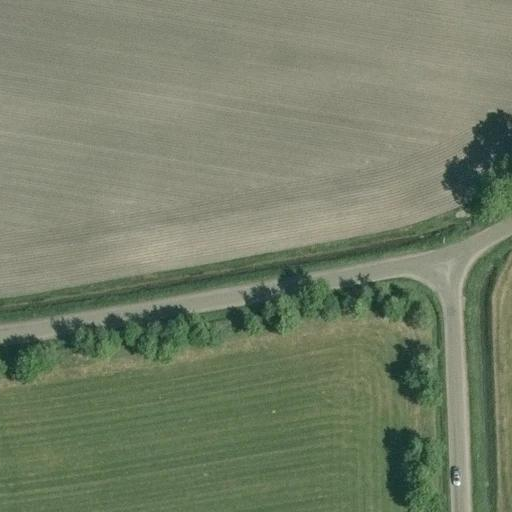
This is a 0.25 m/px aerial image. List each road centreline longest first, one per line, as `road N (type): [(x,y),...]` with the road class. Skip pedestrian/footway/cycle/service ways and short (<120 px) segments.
road 1 (unclassified): [(0,335),(443,259)]
road 2 (unclassified): [(464,511),(443,259)]
